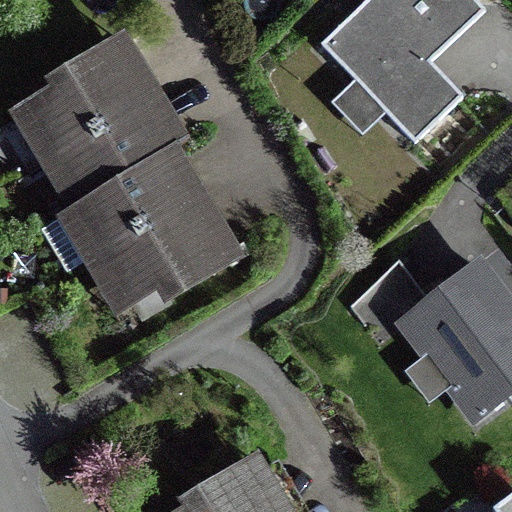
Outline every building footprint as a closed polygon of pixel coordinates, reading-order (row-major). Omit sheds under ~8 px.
[(372,0),(318,52),(412,149),(460,104),(427,70),(482,18),(464,0),(372,0)] [(173,153),(162,136),(119,64),(112,54),(53,89),(58,95),(21,118),(75,208),(39,235),(64,277),(91,261),(120,309),(156,288),(164,302),(225,266),(212,245),(167,170),(161,160),(173,153)] [(468,415),(511,382),(511,303),(474,254),(392,316),(468,415)] [(269,511),(255,486),(248,473),(191,511),(269,511)] [(511,511),(511,498),(493,511),(511,511)]
